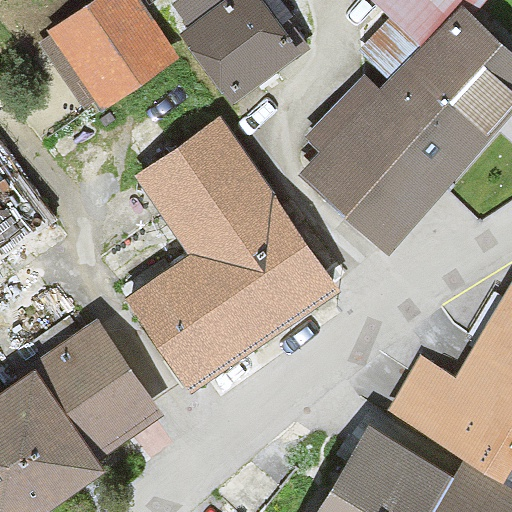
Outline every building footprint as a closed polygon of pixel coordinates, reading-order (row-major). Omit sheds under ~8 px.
[(99,115),(178,63),(136,0),(106,0),(48,38),(99,115)] [(197,0),(179,14),(241,93),(308,41),(275,0),(197,0)] [(311,170),(395,247),(511,120),(511,39),(482,13),(469,0),(464,0),(426,38),(381,88),(367,75),(309,138),(326,154),(311,170)] [(387,0),(426,38),(464,0),(469,0),(482,13),(495,0),(387,0)] [(193,248),(130,291),(202,393),(345,293),(220,116),(140,173),(193,248)] [(511,511),(511,297),(465,381),(422,357),(394,406),(473,450),(459,474),(370,424),(320,511),(511,511)] [(0,389),(0,511),(22,511),(167,411),(101,318),(0,389)]
